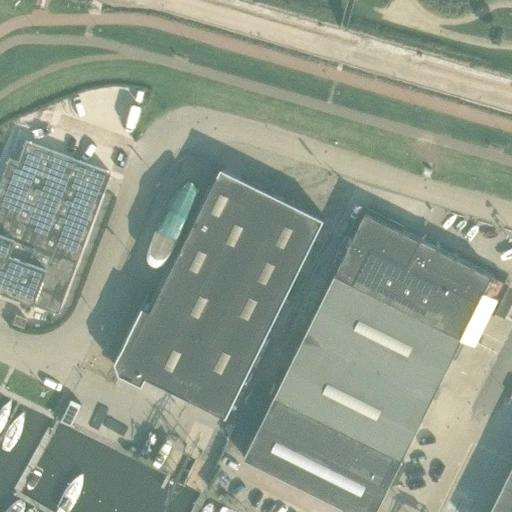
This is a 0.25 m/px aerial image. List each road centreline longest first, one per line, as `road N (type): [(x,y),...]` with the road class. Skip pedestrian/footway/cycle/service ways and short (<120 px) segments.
road 1 (unclassified): [(511,216),(210,126),(160,152),(139,186),(61,368),(0,340)]
road 2 (tertiary): [(511,100),(171,0)]
road 3 (unclassified): [(439,511),(511,356)]
